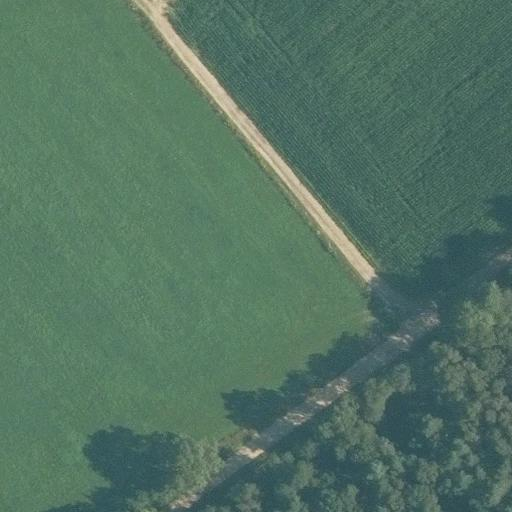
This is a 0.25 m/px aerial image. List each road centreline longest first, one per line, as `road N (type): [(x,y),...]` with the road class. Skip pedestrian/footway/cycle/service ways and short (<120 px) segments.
road 1 (track): [(145,3),(365,267),(420,321)]
road 2 (track): [(420,321),(167,511)]
